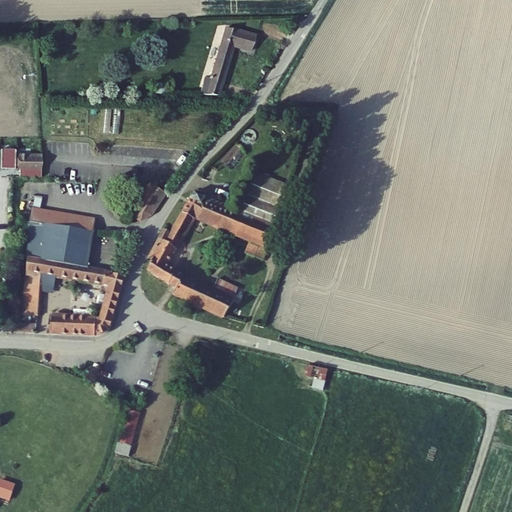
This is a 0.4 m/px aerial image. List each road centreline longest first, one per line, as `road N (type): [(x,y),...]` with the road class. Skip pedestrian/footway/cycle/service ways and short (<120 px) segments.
road 1 (unclassified): [(127,312),(511,404)]
road 2 (unclassified): [(127,312),(160,219),(261,97),(323,0)]
road 3 (unclassified): [(0,344),(99,345),(119,334),(127,312)]
